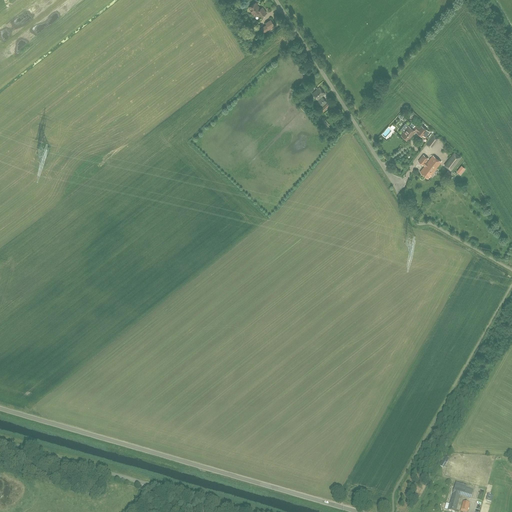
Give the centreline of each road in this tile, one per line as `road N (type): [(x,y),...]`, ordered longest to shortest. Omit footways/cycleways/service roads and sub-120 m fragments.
road 1 (tertiary): [(0,409),(356,511)]
road 2 (unclassified): [(244,511),(0,441)]
road 3 (unclassified): [(399,184),(276,0)]
